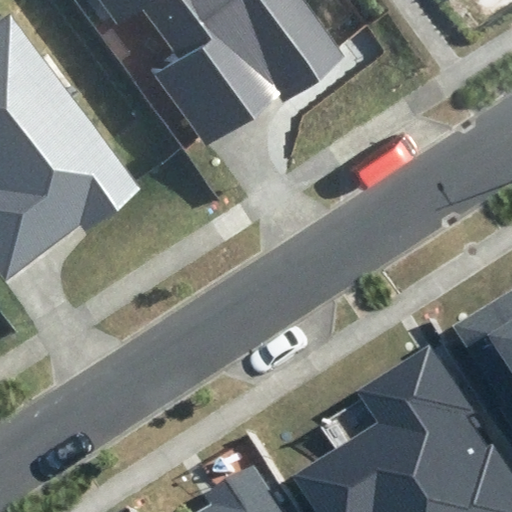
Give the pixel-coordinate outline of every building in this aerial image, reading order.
[(348,55),(306,0),(91,0),(115,32),(143,11),(179,59),(153,77),(207,149),(280,95),(285,101),(348,55)] [(143,190),(12,11),(0,19),(0,271),(5,278),(81,223),(87,231),(143,190)] [(511,292),(456,329),(511,412),(511,292)] [(511,511),(511,478),(427,347),(358,392),(378,422),(293,476),(316,511),(511,511)] [(278,511),(251,468),(203,498),(208,505),(197,511),(278,511)]
